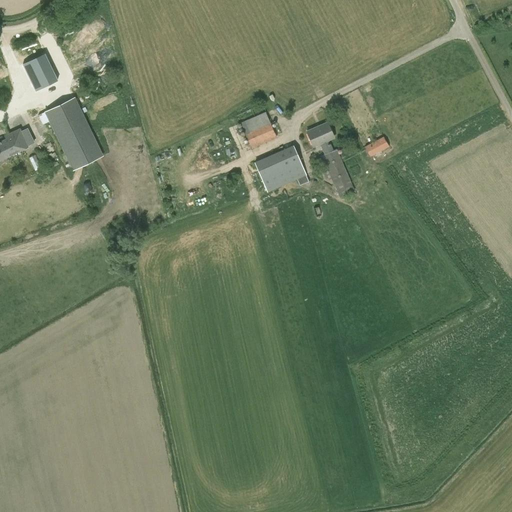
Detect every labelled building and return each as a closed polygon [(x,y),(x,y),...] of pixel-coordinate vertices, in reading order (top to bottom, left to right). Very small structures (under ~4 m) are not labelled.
[(43,56),(22,67),(35,94),(56,83),(43,56)] [(44,112),(72,171),(103,156),(74,97),(44,112)] [(265,111),(240,123),(250,147),(276,136),(265,111)] [(333,150),(329,140),(334,138),(327,122),(306,131),(313,147),(320,144),(324,154),(316,158),(326,181),(331,179),(339,198),(355,192),(336,149),(333,150)] [(0,141),(0,159),(29,147),(28,146),(35,143),(28,128),(22,131),(20,128),(4,135),(6,139),(0,141)] [(389,146),(384,136),(364,146),(370,157),(389,146)] [(309,181),(293,144),(254,162),(267,192),(297,179),(299,185),(309,181)]
